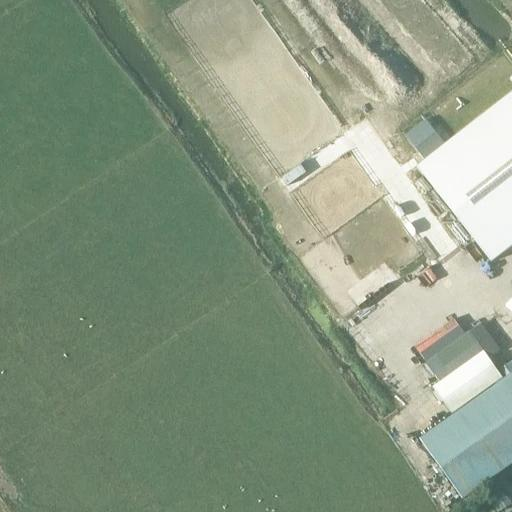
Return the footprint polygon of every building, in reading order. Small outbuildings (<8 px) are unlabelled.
[(511,89),(416,166),(490,264),(511,246),(511,89)] [(445,254),(459,245),(449,229),(435,239),(445,254)] [(456,283),(466,275),(451,256),(441,265),(456,283)] [(452,416),(503,380),(483,351),(432,387),(452,416)] [(511,373),(503,380),(452,416),(419,439),(461,499),(511,462),(511,373)]
